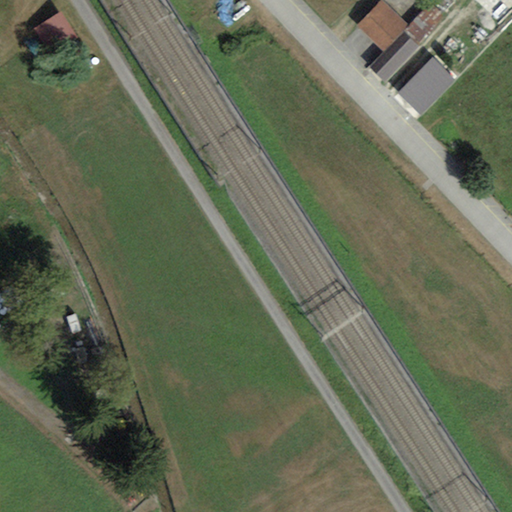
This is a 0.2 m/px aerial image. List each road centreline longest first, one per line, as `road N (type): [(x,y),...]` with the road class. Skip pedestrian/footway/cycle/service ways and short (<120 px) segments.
road 1 (unclassified): [(80,0),(407,511)]
road 2 (residential): [(269,0),(511,252)]
road 3 (unclassified): [(0,382),(146,511)]
